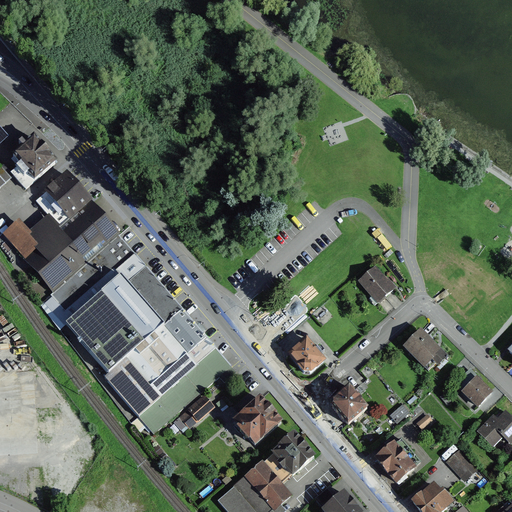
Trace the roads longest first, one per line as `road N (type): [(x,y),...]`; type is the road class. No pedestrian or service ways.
road 1 (primary): [(0,69),(81,148),(301,406)]
road 2 (residential): [(511,388),(422,304),(301,406)]
road 3 (primary): [(301,406),(392,511)]
